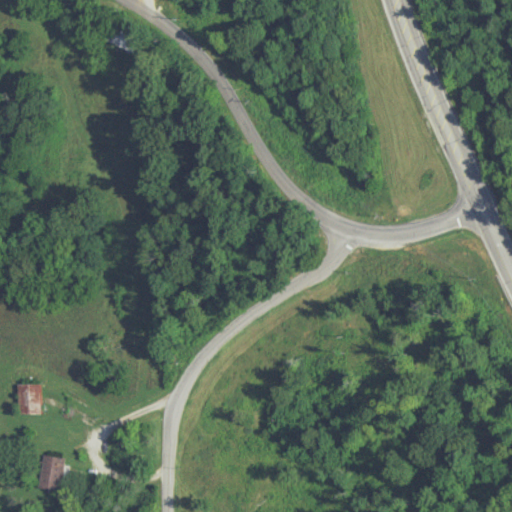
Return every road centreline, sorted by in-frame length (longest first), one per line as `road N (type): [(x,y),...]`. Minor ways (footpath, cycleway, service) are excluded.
road 1 (residential): [(475,210),(403,234),(341,232),(287,193),(246,138),(214,73),(124,0)]
road 2 (residential): [(167,511),(167,410),(194,353),(239,315),(323,270),(341,232)]
road 3 (secondary): [(475,210),(396,0)]
